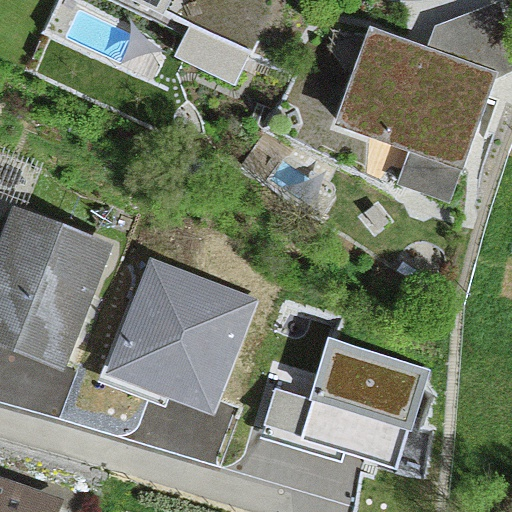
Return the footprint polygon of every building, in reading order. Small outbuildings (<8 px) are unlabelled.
[(168,0),(140,0),(164,11),(168,0)] [(497,85),(378,39),(343,129),(462,175),(497,85)] [(0,258),(0,347),(53,368),(98,252),(15,220),(0,258)] [(254,301),(151,263),(110,371),(213,410),(254,301)] [(428,370),(330,340),(312,398),(317,400),(306,438),(394,465),(406,427),(410,428),(428,370)] [(0,494),(1,493),(0,492),(0,511),(37,511),(0,499),(0,494)]
